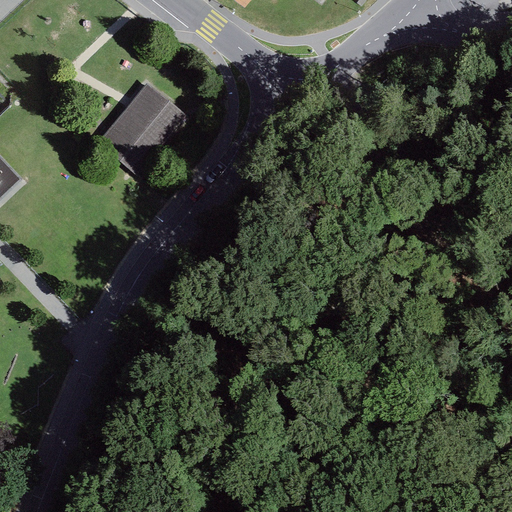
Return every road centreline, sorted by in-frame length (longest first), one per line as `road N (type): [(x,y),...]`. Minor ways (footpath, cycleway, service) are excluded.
road 1 (residential): [(278,113),(159,259),(98,378),(47,511)]
road 2 (residential): [(303,87),(411,8)]
